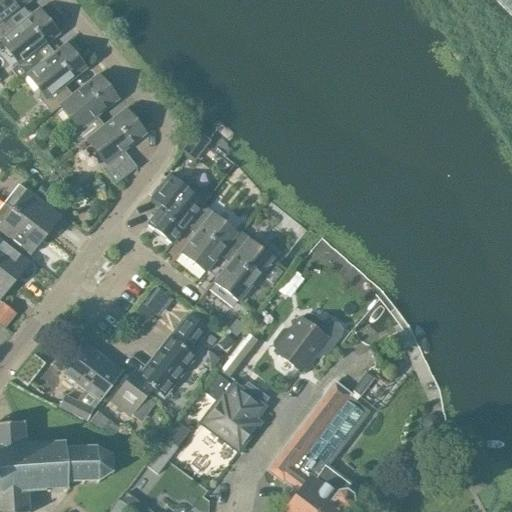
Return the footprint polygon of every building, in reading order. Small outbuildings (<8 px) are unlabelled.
[(0,0),(0,39),(16,27),(9,18),(31,0),(30,0),(0,0)] [(511,0),(499,0),(511,13),(511,0)] [(9,71),(18,81),(44,62),(37,52),(58,35),(39,10),(16,27),(0,39),(0,43),(17,66),(9,71)] [(26,78),(36,91),(38,92),(37,100),(49,113),(70,96),(63,87),(86,69),(66,44),(44,62),(18,81),(19,83),(26,78)] [(68,138),(75,148),(103,127),(95,118),(118,100),(98,75),(70,96),(49,113),(50,114),(55,110),(74,133),(68,138)] [(125,110),(103,127),(75,148),(77,150),(85,143),(103,165),(99,168),(114,186),(135,169),(122,152),(144,135),(125,110)] [(196,131),(179,153),(180,154),(193,164),(210,142),(198,133),(196,131)] [(203,207),(202,206),(208,199),(182,178),(177,184),(169,178),(152,199),(162,207),(147,226),(172,246),(186,229),(203,207)] [(11,210),(44,237),(59,219),(18,186),(3,204),(11,210)] [(3,204),(0,208),(0,232),(29,256),(44,237),(11,210),(3,204)] [(205,275),(219,257),(239,232),(238,231),(235,234),(213,216),(213,215),(203,207),(186,229),(195,236),(180,255),(205,275)] [(250,240),(239,232),(219,257),(229,265),(213,285),(238,304),(273,260),(249,241),(250,240)] [(0,242),(0,273),(12,283),(27,264),(0,242)] [(0,297),(12,283),(0,273),(0,297)] [(1,304),(0,305),(0,326),(1,327),(13,313),(1,304)] [(136,337),(151,318),(139,308),(124,328),(136,337)] [(281,330),(272,343),(272,348),(274,350),(272,353),(300,374),(317,352),(325,358),(339,338),(341,331),(338,325),(330,323),(325,326),(310,314),(305,314),(302,317),(301,319),(300,318),(289,332),(286,330),(281,330)] [(189,317),(140,379),(151,388),(151,389),(160,396),(192,356),(187,352),(204,330),(189,317)] [(251,338),(223,374),(230,380),(258,343),(251,338)] [(85,346),(63,374),(86,392),(77,402),(92,410),(98,402),(120,374),(85,346)] [(145,397),(151,389),(151,388),(140,379),(133,374),(117,394),(118,395),(111,403),(130,418),(131,416),(140,423),(155,405),(145,397)] [(213,402),(200,420),(207,425),(207,429),(231,447),(235,447),(237,448),(247,436),(250,435),(254,429),(254,427),(256,424),(252,421),(262,409),(258,407),(265,397),(247,383),(243,389),(233,381),(230,385),(217,376),(202,394),(213,402)] [(334,382),(268,471),(273,475),(282,482),(283,481),(299,493),(284,511),(346,511),(348,509),(351,506),(353,503),(352,495),(351,495),(348,492),(351,487),(353,485),(351,484),(328,466),(351,435),(368,413),(351,399),(349,398),(351,395),(334,382)] [(64,395),(57,408),(86,423),(92,410),(77,402),(64,395)] [(117,428),(97,413),(90,422),(101,430),(112,435),(117,428)] [(0,511),(28,511),(28,505),(30,505),(29,503),(28,503),(27,492),(28,492),(29,493),(33,493),(33,491),(46,490),(46,493),(49,492),(49,490),(64,489),(65,491),(67,491),(67,485),(69,485),(69,484),(81,483),(81,485),(85,485),(85,483),(96,483),(96,485),(99,485),(99,482),(109,475),(112,477),(114,475),(110,474),(109,459),(113,457),(112,454),(108,456),(96,451),(96,446),(94,446),(94,449),(82,449),(82,447),(79,447),(79,449),(66,450),(66,447),(64,447),(63,442),(61,443),(61,446),(46,446),(46,443),(43,443),(43,446),(29,447),(29,444),(26,444),(26,447),(24,447),(24,437),(26,437),(26,435),(24,435),(23,424),(18,424),(18,425),(14,425),(14,419),(2,419),(3,426),(0,426),(0,511)] [(179,425),(167,441),(168,443),(177,449),(189,433),(179,425)] [(164,444),(157,454),(167,462),(177,449),(168,443),(167,441),(164,444)] [(156,456),(147,468),(156,475),(167,462),(157,454),(156,456)] [(123,492),(118,499),(130,508),(134,511),(150,511),(145,508),(128,495),(126,493),(126,494),(123,492)] [(127,511),(130,508),(118,499),(108,511),(127,511)]
